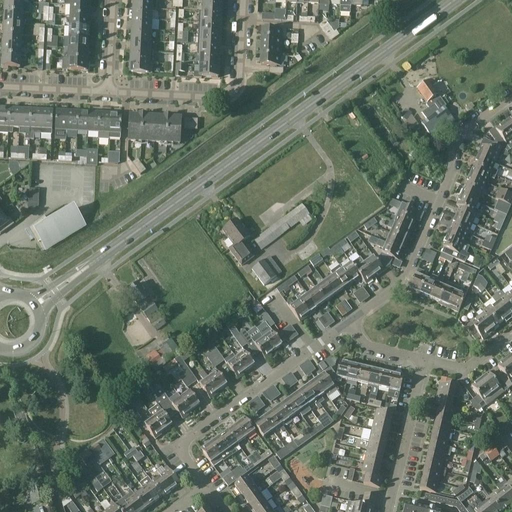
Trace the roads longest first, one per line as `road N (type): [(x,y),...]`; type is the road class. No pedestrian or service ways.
road 1 (primary): [(39,306),(457,0)]
road 2 (residential): [(511,98),(456,146),(402,281),(350,321)]
road 3 (residential): [(350,321),(177,447),(206,487)]
road 4 (residential): [(108,92),(232,93),(242,0)]
road 5 (residential): [(389,511),(425,360)]
